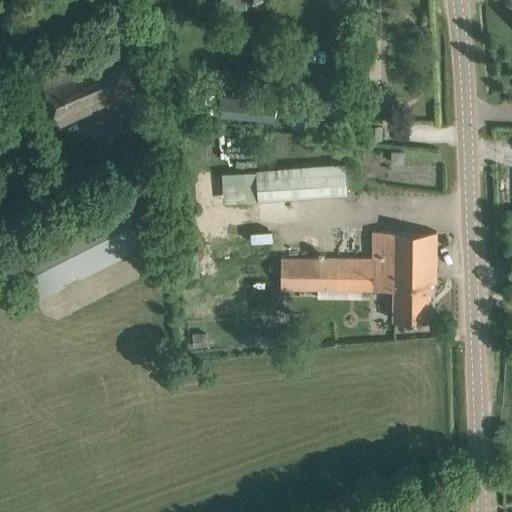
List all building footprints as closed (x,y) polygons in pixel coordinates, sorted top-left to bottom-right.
[(136,89),(118,52),(40,79),(59,123),(136,89)] [(220,95),(218,116),(257,120),(259,98),(220,95)] [(115,100),(91,110),(97,125),(121,115),(115,100)] [(264,105),(265,126),(305,124),(304,103),(264,105)] [(366,139),(381,140),(382,126),(366,126),(366,139)] [(391,149),(392,161),(403,161),(403,149),(391,149)] [(221,198),(344,193),(343,163),(219,167),(221,198)] [(117,191),(9,246),(29,284),(36,299),(65,284),(63,280),(76,273),(78,278),(130,252),(128,247),(141,240),(131,220),(144,213),(133,190),(119,196),(117,191)] [(393,289),(393,319),(429,319),(430,281),(436,281),(436,230),(373,229),(372,257),(281,256),(280,288),(393,289)]
